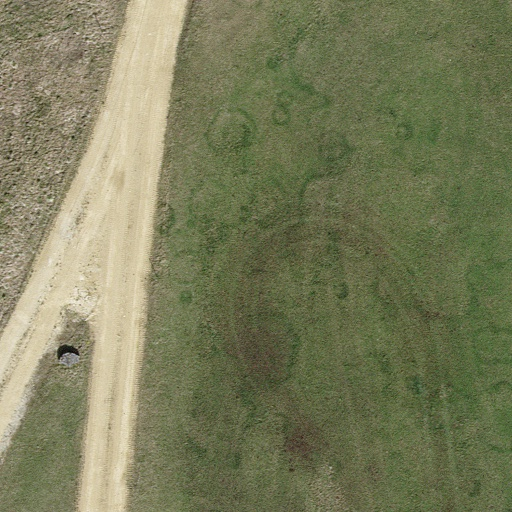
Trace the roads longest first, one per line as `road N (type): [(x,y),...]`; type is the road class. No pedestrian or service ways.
road 1 (track): [(162,0),(124,173),(47,295),(0,398)]
road 2 (track): [(97,511),(124,173)]
